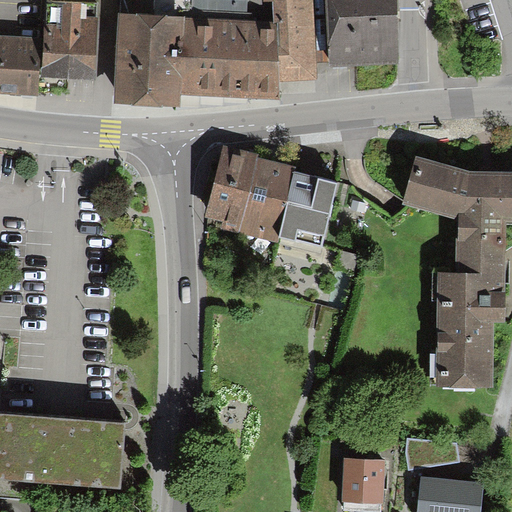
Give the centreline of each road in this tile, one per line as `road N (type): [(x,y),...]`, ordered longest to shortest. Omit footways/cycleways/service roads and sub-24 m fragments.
road 1 (tertiary): [(173,511),(182,381),(171,132)]
road 2 (tertiary): [(413,108),(171,132)]
road 3 (tertiary): [(171,132),(0,123)]
